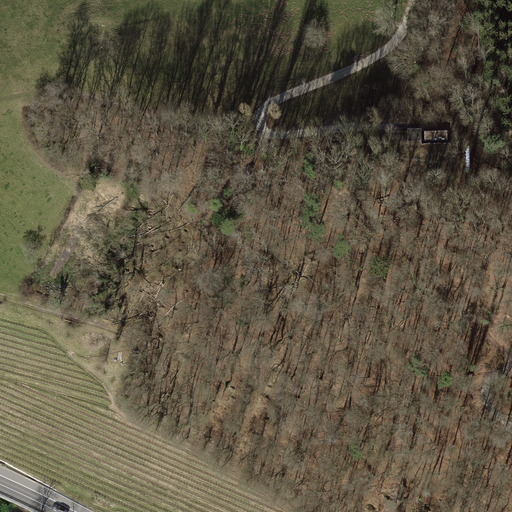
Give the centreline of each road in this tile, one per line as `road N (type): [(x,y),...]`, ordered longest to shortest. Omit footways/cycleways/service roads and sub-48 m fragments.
road 1 (track): [(261,124),(268,143),(417,262),(511,358)]
road 2 (track): [(0,98),(50,87),(172,92),(221,102),(261,124)]
road 3 (track): [(417,0),(387,49),(283,97),(267,107),(261,124)]
road 4 (track): [(292,511),(113,407)]
road 5 (track): [(418,119),(261,124)]
road 6 (track): [(147,343),(0,298)]
